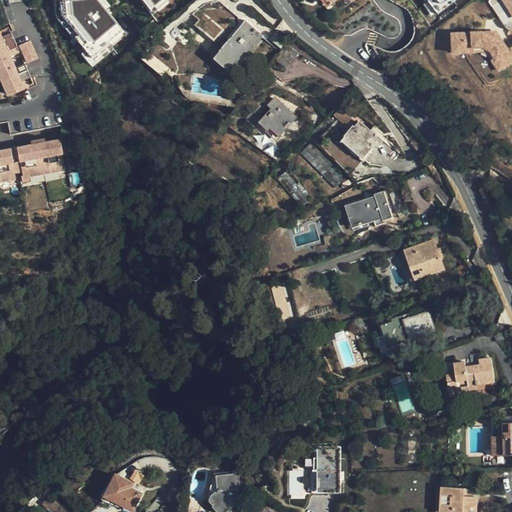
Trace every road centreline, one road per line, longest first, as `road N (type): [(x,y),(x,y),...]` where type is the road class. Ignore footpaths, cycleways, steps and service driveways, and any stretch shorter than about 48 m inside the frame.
road 1 (secondary): [(511,292),(436,139),(395,98),(317,43),(278,0)]
road 2 (unknown): [(307,305),(304,274),(316,264),(406,230),(445,229),(496,258)]
road 3 (residential): [(15,0),(44,53),(52,94),(0,112)]
